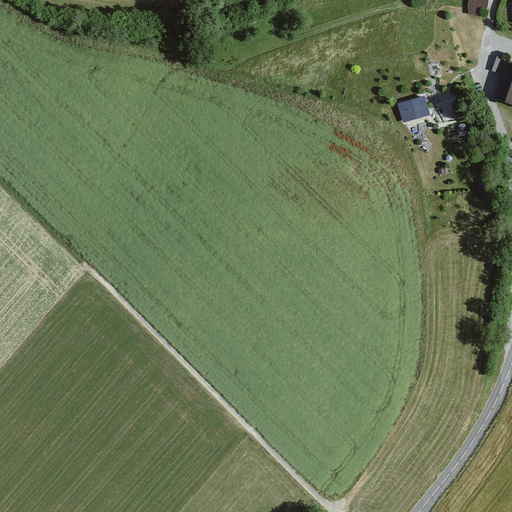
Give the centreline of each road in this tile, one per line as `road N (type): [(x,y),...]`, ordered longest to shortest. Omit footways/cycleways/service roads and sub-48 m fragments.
road 1 (track): [(333,511),(0,178)]
road 2 (tertiary): [(422,511),(491,411),(511,360)]
